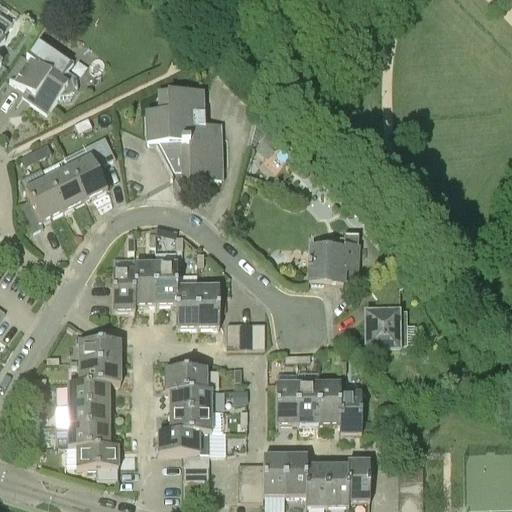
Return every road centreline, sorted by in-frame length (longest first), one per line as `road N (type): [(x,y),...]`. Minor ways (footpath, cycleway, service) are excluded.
road 1 (residential): [(298,326),(186,224),(167,218),(124,221),(102,238),(67,291)]
road 2 (residential): [(0,408),(67,291)]
